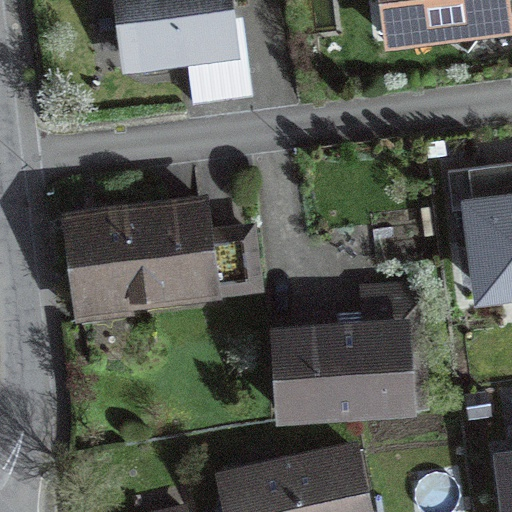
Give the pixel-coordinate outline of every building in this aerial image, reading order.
[(224,0),(121,0),(129,59),(231,46),(224,0)] [(384,0),(389,40),(446,33),(467,49),(483,28),(508,25),(504,0),(384,0)] [(511,161),(448,170),(453,209),(472,206),(483,290),(511,286),(511,161)] [(68,218),(79,304),(214,287),(203,201),(68,218)] [(278,329),(283,417),(421,407),(414,286),(361,289),(363,324),(278,329)] [(226,474),(234,511),(368,511),(356,452),(318,459),(317,454),(226,474)]
